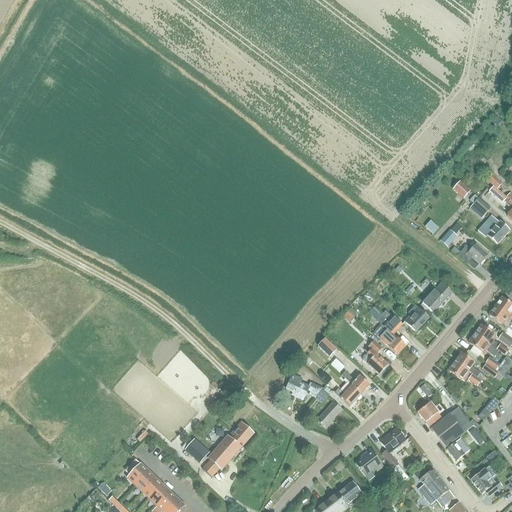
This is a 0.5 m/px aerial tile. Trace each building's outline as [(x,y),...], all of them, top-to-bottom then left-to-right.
[(487,181),(497,190),(502,184),(493,175),(487,181)] [(459,183),(452,191),(463,200),(470,192),(459,183)] [(506,198),(505,198),(493,187),(489,192),(502,203),(506,198)] [(490,209),(478,199),(474,196),(469,202),(486,215),(490,209)] [(429,216),(423,223),(431,231),(438,225),(429,216)] [(499,223),(492,216),(478,231),(485,238),(487,236),(497,245),(509,232),(500,222),(499,222),(499,223)] [(445,246),(450,240),(445,236),(440,242),(445,246)] [(470,250),(466,245),(459,253),(457,256),(466,264),(471,258),(479,264),(487,255),(475,244),(470,250)] [(441,284),(423,304),(433,314),(452,294),(441,284)] [(511,306),(502,299),(495,308),(511,320),(511,319),(511,306)] [(429,319),(415,306),(408,313),(410,316),(404,322),(416,333),(429,319)] [(511,320),(495,308),(489,317),(501,326),(505,321),(509,324),(511,320)] [(349,311),(344,317),(350,323),(355,316),(349,311)] [(381,326),(372,335),(373,336),(379,342),(380,341),(397,356),(405,347),(393,336),(397,331),(387,322),(381,317),(377,321),(381,326)] [(392,317),(387,322),(397,331),(402,326),(392,317)] [(482,326),(475,335),(498,352),(499,352),(505,357),(508,351),(500,345),(499,347),(491,340),(494,335),(482,326)] [(499,339),(511,348),(511,345),(511,340),(503,334),(499,339)] [(498,352),(475,335),(469,344),(482,354),(483,354),(486,356),(488,353),(494,358),(498,352)] [(368,354),(362,360),(367,364),(379,376),(388,366),(377,355),(382,349),(377,344),(379,342),(373,336),(371,339),(374,341),(368,347),(371,350),(368,354)] [(329,357),(337,350),(325,339),(318,346),(329,357)] [(462,354),(455,363),(481,382),(484,378),(480,375),(480,374),(471,368),(474,363),(462,354)] [(334,355),(329,360),(336,366),(340,361),(334,355)] [(485,363),(496,371),(499,366),(488,358),(485,363)] [(481,382),(455,363),(448,372),(461,382),(464,377),(468,380),(468,379),(473,383),(477,387),(481,382)] [(498,373),(486,365),(483,370),(494,378),(498,373)] [(328,385),(332,380),(323,372),(319,377),(328,385)] [(351,386),(352,387),(361,395),(369,386),(359,376),(354,381),(345,372),(341,376),(351,386)] [(309,396),(315,399),(322,391),(321,391),(322,390),(310,384),(308,387),(299,383),(301,380),(293,376),(286,390),(293,393),(291,396),(302,401),(307,391),(311,393),(309,396)] [(350,407),(361,395),(352,387),(345,394),(339,389),(335,394),(350,407)] [(325,388),(322,391),(328,397),(332,393),(325,388)] [(456,401),(465,394),(461,388),(452,395),(456,401)] [(328,397),(322,391),(315,399),(316,399),(322,404),(328,397)] [(303,404),(306,410),(314,405),(311,400),(303,404)] [(493,410),(498,404),(493,400),(488,406),(493,410)] [(333,403),(317,421),(326,430),(332,424),(330,422),(341,411),(333,403)] [(430,404),(417,414),(429,429),(442,419),(436,412),(437,412),(430,404)] [(488,406),(478,417),(483,422),(493,410),(488,406)] [(457,409),(431,431),(445,449),(472,428),(469,424),(457,409)] [(472,421),(469,424),(472,428),(473,426),(477,429),(479,427),(472,421)] [(204,464),(207,467),(203,471),(211,477),(219,469),(221,471),(254,435),(241,424),(229,438),(227,437),(208,459),(208,460),(204,464)] [(387,451),(382,455),(393,469),(398,465),(389,454),(405,441),(396,429),(386,438),(385,437),(380,442),(387,451)] [(460,440),(447,451),(456,463),(470,452),(460,440)] [(506,440),(501,444),(505,449),(510,445),(506,440)] [(188,447),(185,451),(200,464),(207,456),(197,447),(193,451),(188,447)] [(365,477),(375,469),(377,472),(384,467),(370,450),(364,455),(365,456),(355,464),(365,477)] [(127,479),(135,487),(149,472),(141,465),(140,466),(135,461),(125,471),(130,476),(127,479)] [(495,484),(491,480),(496,476),(489,468),(485,472),(484,471),(471,482),(481,495),(485,492),(489,497),(501,487),(497,482),(495,484)] [(454,498),(432,471),(419,481),(424,486),(418,491),(423,496),(428,492),(441,508),(454,498)] [(142,493),(154,481),(153,479),(154,477),(149,472),(135,487),(142,493)] [(149,500),(163,486),(158,481),(156,482),(154,481),(142,493),(149,500)] [(361,495),(352,483),(316,511),(342,511),(347,508),(346,506),(361,495)] [(102,485),(99,489),(103,493),(107,489),(102,485)] [(156,507),(168,494),(166,492),(168,491),(163,486),(149,500),(156,507)] [(505,487),(498,493),(501,498),(508,492),(505,487)] [(161,511),(164,511),(177,499),(171,494),(170,496),(168,494),(156,507),(161,511)] [(109,501),(116,507),(119,504),(112,498),(109,501)] [(179,511),(185,507),(177,499),(164,511),(179,511)] [(465,511),(458,503),(451,510),(452,511),(465,511)]
